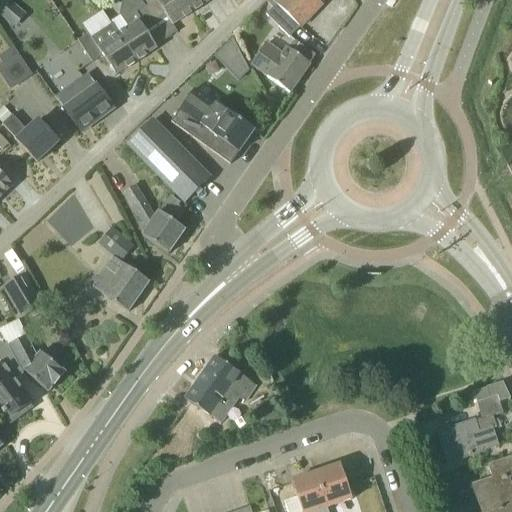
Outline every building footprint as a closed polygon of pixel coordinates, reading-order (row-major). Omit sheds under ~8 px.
[(144,30),(154,23),(139,1),(138,0),(130,0),(122,5),(120,17),(128,30),(118,36),(118,37),(136,63),(157,49),(144,30)] [(184,0),(138,0),(139,1),(154,23),(165,15),(173,26),(193,13),(184,0)] [(184,0),(193,13),(212,0),(184,0)] [(300,28),(322,5),(326,0),(281,0),(276,6),(300,28)] [(9,1),(0,11),(0,17),(8,24),(19,11),(9,1)] [(289,39),(300,28),(276,6),(266,16),(289,39)] [(118,37),(118,36),(101,11),(81,25),(89,35),(78,42),(92,64),(103,57),(116,77),(136,63),(118,37)] [(232,40),(214,57),(238,83),(249,72),(232,40)] [(315,57),(295,41),(289,50),(287,50),(283,56),(266,45),(251,66),(267,78),(290,95),(310,65),(309,65),(315,57)] [(32,76),(13,47),(0,55),(0,60),(2,64),(0,65),(0,75),(10,91),(32,76)] [(102,118),(113,110),(88,75),(55,98),(81,133),(102,118)] [(254,133),(194,90),(171,124),(230,166),(254,133)] [(58,144),(38,122),(27,132),(12,116),(2,126),(17,142),(37,164),(58,144)] [(127,147),(185,204),(210,179),(153,121),(127,147)] [(0,198),(12,187),(0,173),(0,198)] [(159,213),(155,219),(135,187),(123,194),(147,231),(142,237),(168,255),(185,231),(159,213)] [(178,207),(180,204),(170,197),(161,210),(178,222),(185,211),(178,207)] [(96,245),(112,258),(120,263),(133,248),(111,229),(96,245)] [(149,283),(123,265),(118,272),(107,264),(103,270),(105,271),(93,289),(104,296),(103,296),(128,314),(149,283)] [(40,307),(36,301),(23,278),(6,288),(23,317),(40,307)] [(72,351),(53,324),(40,333),(59,360),(72,351)] [(48,393),(65,375),(41,353),(36,358),(27,337),(10,346),(24,373),(48,393)] [(32,404),(20,387),(15,380),(23,375),(5,344),(0,347),(0,361),(1,363),(0,364),(0,407),(0,408),(0,407),(0,411),(6,419),(11,425),(27,413),(25,409),(32,404)] [(240,375),(215,358),(185,400),(221,425),(240,398),(246,402),(257,387),(240,376),(240,375)] [(482,421),(503,414),(497,397),(477,404),(482,421)] [(269,400),(263,404),(260,399),(252,404),(267,429),(281,420),(269,400)] [(438,434),(448,464),(485,453),(484,452),(497,447),(492,430),(479,434),(475,422),(438,434)] [(511,511),(511,497),(506,481),(511,478),(511,457),(487,466),(492,479),(472,486),(472,487),(476,485),(485,511),(511,511)] [(316,475),(328,509),(352,501),(340,466),(339,467),(317,475),(317,474),(316,475)] [(301,511),(319,511),(328,509),(316,475),(315,475),(293,483),(291,483),(301,511)]
